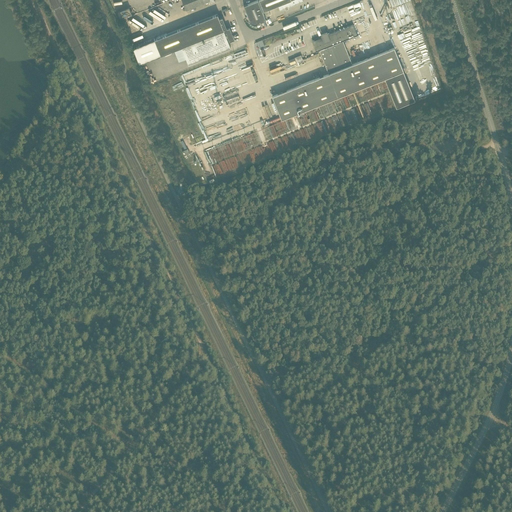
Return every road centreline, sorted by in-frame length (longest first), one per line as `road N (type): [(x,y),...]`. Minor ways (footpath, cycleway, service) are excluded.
road 1 (track): [(127,448),(206,354),(77,90)]
road 2 (track): [(206,262),(223,257),(338,149),(497,149)]
road 3 (tertiary): [(451,0),(511,205)]
road 4 (tertiary): [(511,349),(441,511)]
road 5 (unclassified): [(231,0),(251,34),(345,0)]
